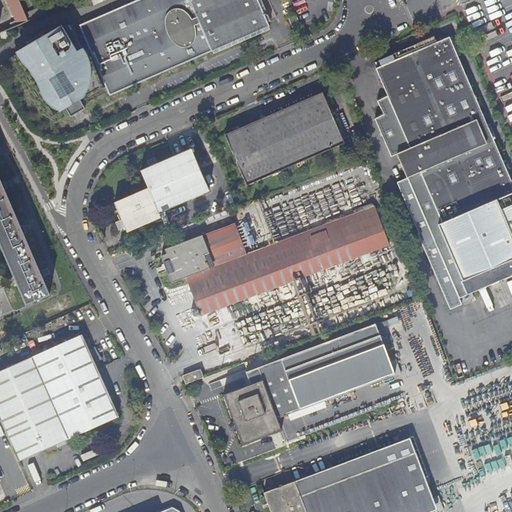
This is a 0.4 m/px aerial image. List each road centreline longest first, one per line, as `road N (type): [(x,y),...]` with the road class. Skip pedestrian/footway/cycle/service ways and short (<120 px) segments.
road 1 (unclassified): [(402,16),(113,141),(87,161),(73,196),(77,229)]
road 2 (unknown): [(336,45),(451,338),(466,342),(511,326)]
road 3 (unclassified): [(77,229),(188,443)]
road 4 (unclassified): [(188,443),(36,511)]
road 5 (unclassified): [(0,106),(48,205),(77,229)]
